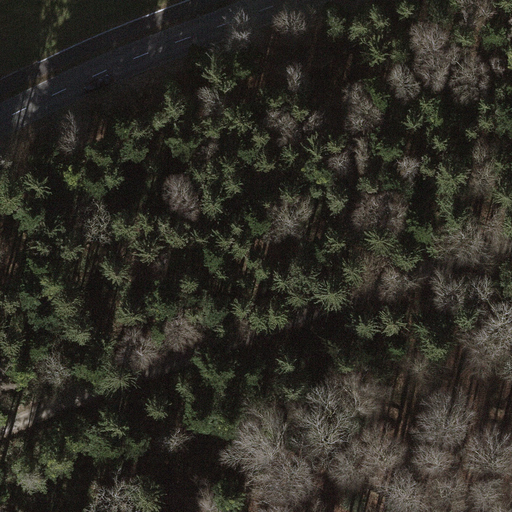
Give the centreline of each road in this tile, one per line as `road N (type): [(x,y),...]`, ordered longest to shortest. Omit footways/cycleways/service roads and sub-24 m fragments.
road 1 (track): [(0,429),(511,242)]
road 2 (secondary): [(298,0),(0,122)]
